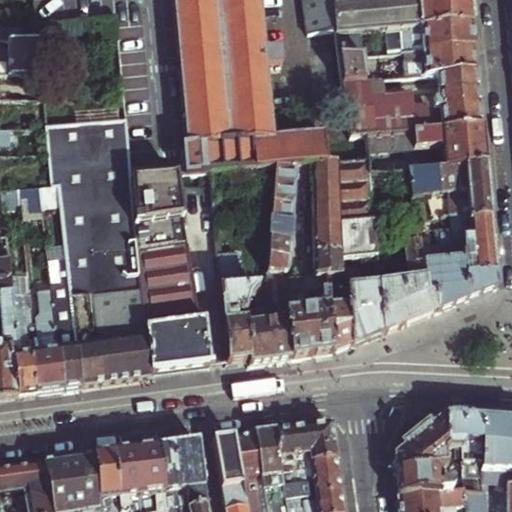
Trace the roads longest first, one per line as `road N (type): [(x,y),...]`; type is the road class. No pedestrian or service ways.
road 1 (secondary): [(0,443),(355,397)]
road 2 (secondary): [(355,397),(511,402)]
road 3 (residential): [(497,0),(511,151)]
